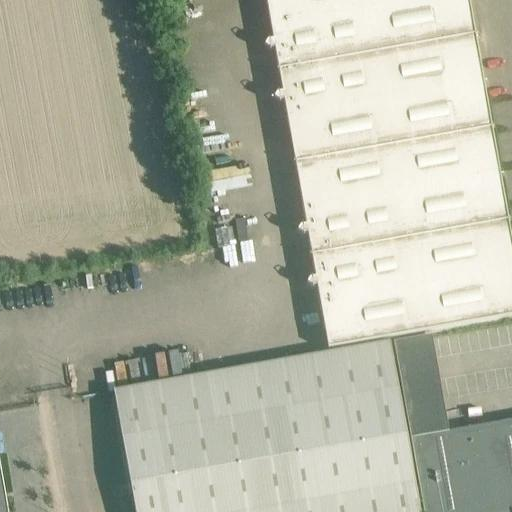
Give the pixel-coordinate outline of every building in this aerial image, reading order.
[(511,248),(467,0),(265,0),(328,352),(511,319),(511,248)] [(211,191),(233,186),(229,173),(207,178),(211,191)] [(417,511),(387,346),(114,394),(134,511),(417,511)] [(511,511),(511,423),(451,435),(410,442),(422,511),(511,511)] [(0,511),(8,511),(0,465),(0,511)]
